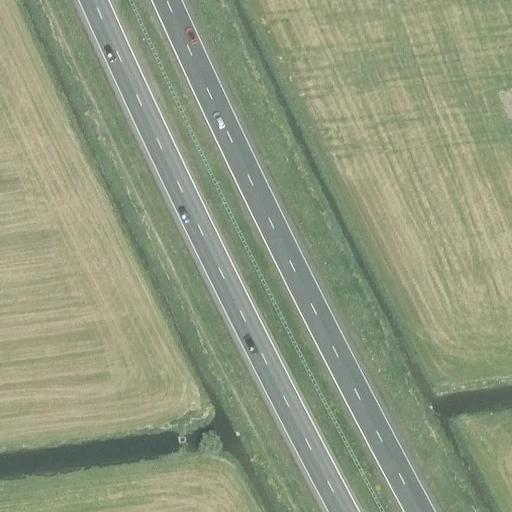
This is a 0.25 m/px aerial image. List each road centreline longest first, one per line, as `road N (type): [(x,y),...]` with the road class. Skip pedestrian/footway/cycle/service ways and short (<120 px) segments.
road 1 (trunk): [(93,0),(199,230),(346,511)]
road 2 (trunk): [(419,511),(166,0)]
